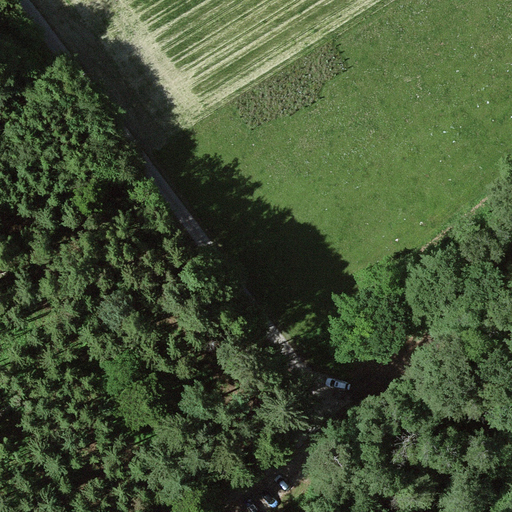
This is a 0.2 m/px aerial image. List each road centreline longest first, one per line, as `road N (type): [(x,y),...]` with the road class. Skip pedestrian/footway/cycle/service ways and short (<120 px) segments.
road 1 (track): [(313,383),(20,0)]
road 2 (track): [(313,383),(319,402),(312,419),(208,511)]
